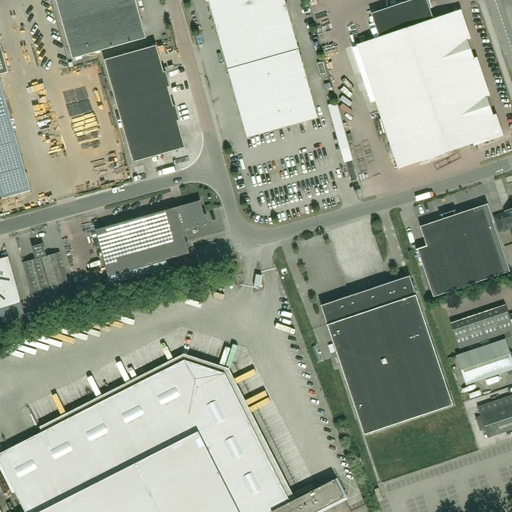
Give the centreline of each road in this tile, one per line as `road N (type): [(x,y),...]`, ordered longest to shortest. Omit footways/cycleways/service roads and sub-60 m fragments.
road 1 (unclassified): [(218,166),(237,224),(252,236),(273,237),(511,159)]
road 2 (unknown): [(224,314),(119,338),(0,394)]
road 3 (unclassified): [(0,228),(218,166)]
road 4 (unknown): [(292,0),(322,132),(256,157)]
road 5 (unknown): [(224,314),(262,346),(320,469)]
road 6 (unclassified): [(218,166),(171,0)]
road 7 (unknown): [(76,175),(106,152),(97,105),(84,72),(50,75)]
road 8 (unknown): [(23,70),(23,117),(47,186),(76,175)]
